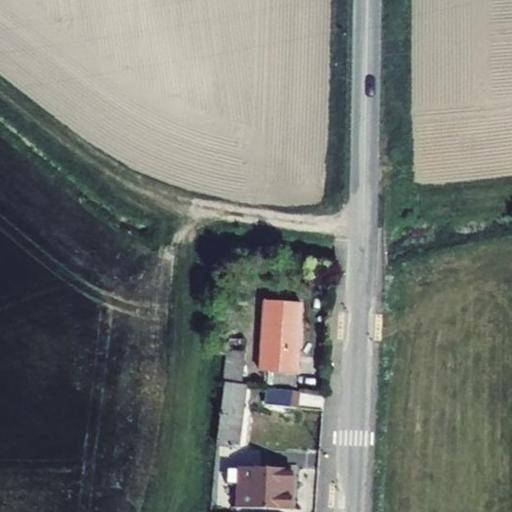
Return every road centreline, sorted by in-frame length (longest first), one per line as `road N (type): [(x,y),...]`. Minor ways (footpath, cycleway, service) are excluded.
road 1 (tertiary): [(349,511),(366,0)]
road 2 (track): [(362,222),(198,207),(69,149),(0,91)]
